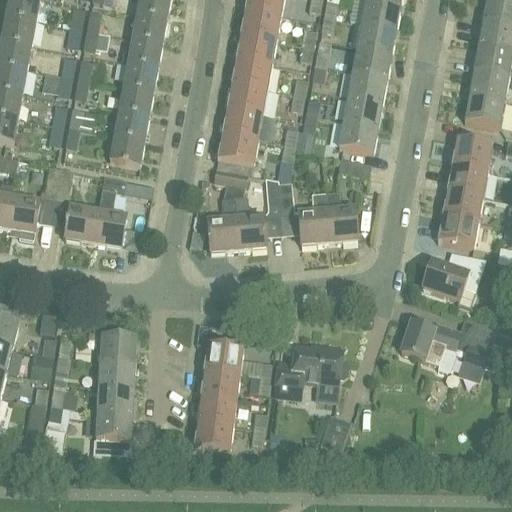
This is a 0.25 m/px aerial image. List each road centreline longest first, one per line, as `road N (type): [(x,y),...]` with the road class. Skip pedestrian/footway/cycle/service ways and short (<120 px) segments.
road 1 (residential): [(163,299),(213,0)]
road 2 (residential): [(381,286),(437,0)]
road 3 (residential): [(381,286),(163,299)]
road 4 (residential): [(163,299),(0,274)]
road 5 (residential): [(155,426),(163,299)]
